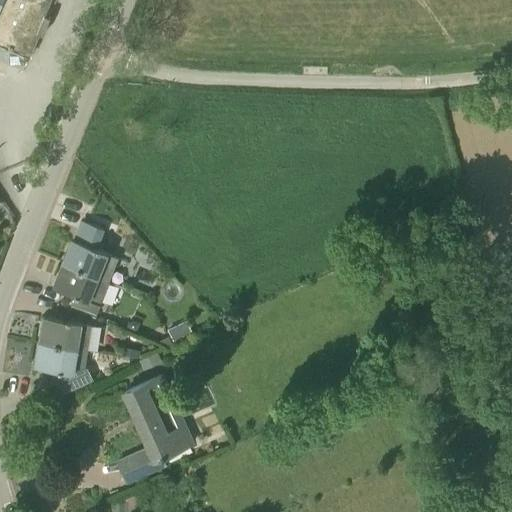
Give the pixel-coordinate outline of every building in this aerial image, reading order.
[(50,0),(0,0),(0,43),(30,57),(37,38),(35,37),(37,33),(43,35),(50,17),(45,15),(50,0)] [(109,282),(118,259),(107,254),(96,249),(104,230),(82,220),(77,233),(83,236),(80,242),(74,240),(64,264),(109,282)] [(109,282),(64,264),(55,287),(75,295),(71,305),(95,315),(109,282)] [(41,342),(88,350),(92,325),(81,324),(81,323),(67,320),(67,321),(45,317),(41,342)] [(136,332),(140,321),(135,319),(128,323),(126,328),(136,332)] [(179,330),(172,327),(167,330),(173,341),(182,336),(179,330)] [(156,342),(157,342),(167,346),(172,344),(168,336),(156,342)] [(85,367),(88,350),(41,342),(37,367),(55,370),(54,375),(56,382),(62,394),(93,380),(87,368),(85,367)] [(137,357),(138,350),(125,347),(124,355),(137,357)] [(161,361),(157,351),(138,360),(142,369),(161,361)] [(191,444),(161,375),(124,392),(149,447),(118,461),(127,482),(168,464),(164,456),(191,444)] [(127,511),(127,502),(111,502),(111,511),(127,511)]
